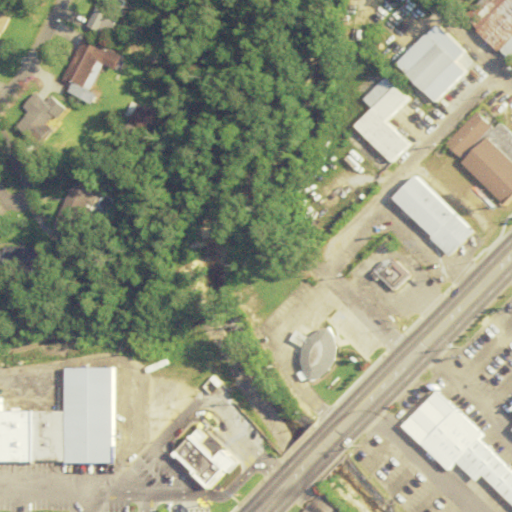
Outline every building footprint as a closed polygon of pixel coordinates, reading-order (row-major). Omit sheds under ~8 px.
[(0,38),(4,40),(21,6),(9,0),(4,0),(0,7),(0,38)] [(135,3),(128,0),(108,0),(94,26),(115,38),(135,3)] [(478,30),(506,0),(511,0),(511,60),(502,50),(500,52),(478,30)] [(399,64),(427,34),(466,71),(437,101),(399,64)] [(133,55),(92,36),(71,82),(80,86),(77,93),(103,106),(108,95),(99,91),(108,73),(104,71),(108,62),(126,71),(133,55)] [(366,99),(388,76),(412,98),(389,123),(377,110),(366,99)] [(29,106),(35,118),(27,122),(38,145),(62,134),(45,98),(29,106)] [(389,123),(412,147),(396,162),(360,125),(377,110),(389,123)] [(511,203),(509,207),(459,158),(442,143),(476,111),(490,125),(493,128),(498,123),(511,135),(511,203)] [(420,176),(478,231),(454,256),(435,238),(437,236),(398,199),(420,176)] [(57,227),(83,239),(104,195),(78,183),(57,227)] [(5,252),(0,252),(0,271),(40,273),(40,247),(5,246),(5,252)] [(400,259),(416,275),(401,291),(385,275),(380,280),(375,276),(390,261),(398,261),(400,259)] [(311,379),(306,360),(307,348),(295,340),(302,329),(314,337),(327,328),(334,326),(340,337),(342,346),(340,364),(334,372),(322,379),(311,379)] [(67,367),(67,409),(67,460),(118,460),(118,367),(67,367)] [(511,499),(486,475),(480,481),(460,462),(454,469),(409,426),(443,390),(488,433),(482,439),(502,458),(500,460),(511,471),(511,499)] [(0,460),(67,460),(67,409),(0,410),(0,460)] [(198,439),(221,461),(231,470),(216,485),(183,455),(198,439)] [(221,461),(239,442),(250,452),(251,457),(239,469),(231,470),(221,461)]
